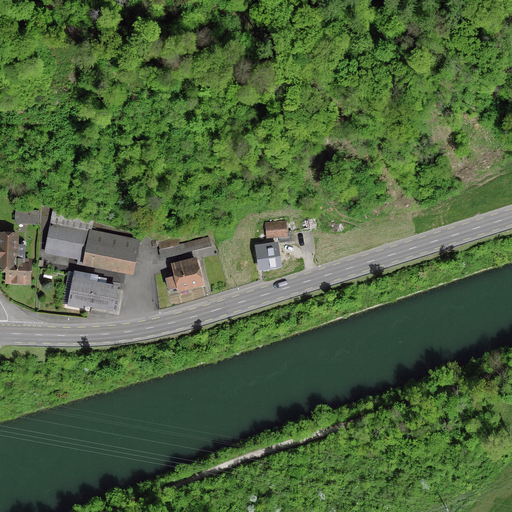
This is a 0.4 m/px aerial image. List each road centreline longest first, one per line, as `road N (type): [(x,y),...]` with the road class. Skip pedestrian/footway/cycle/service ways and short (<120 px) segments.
road 1 (secondary): [(12,333),(82,335),(190,317),(511,215)]
road 2 (track): [(511,369),(106,511)]
